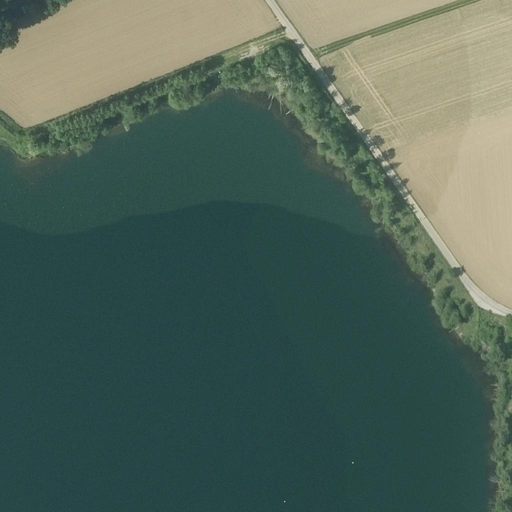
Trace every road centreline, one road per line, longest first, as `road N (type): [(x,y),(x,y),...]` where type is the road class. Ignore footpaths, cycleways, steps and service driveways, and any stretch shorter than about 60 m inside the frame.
road 1 (residential): [(271,0),(475,293),(511,319)]
road 2 (track): [(489,0),(315,61)]
